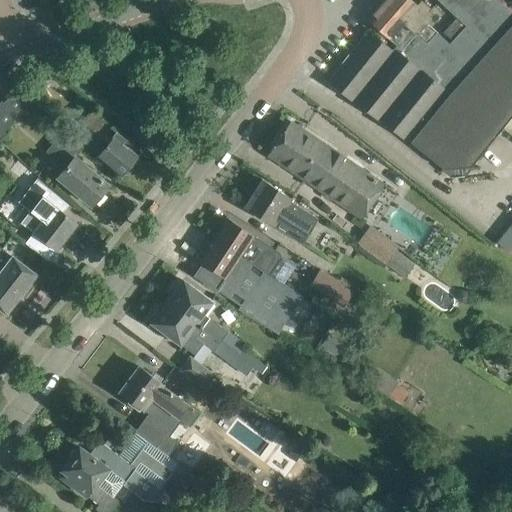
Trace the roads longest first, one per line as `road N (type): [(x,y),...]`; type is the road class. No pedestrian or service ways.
road 1 (residential): [(0,437),(301,44),(303,0)]
road 2 (unclassified): [(26,51),(172,0)]
